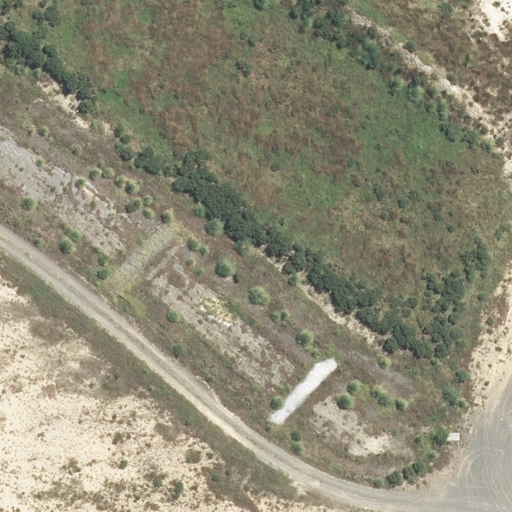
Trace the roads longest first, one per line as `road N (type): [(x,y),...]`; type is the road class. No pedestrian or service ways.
road 1 (unknown): [(0,121),(167,236),(412,448),(511,509)]
road 2 (unknown): [(413,511),(0,183)]
